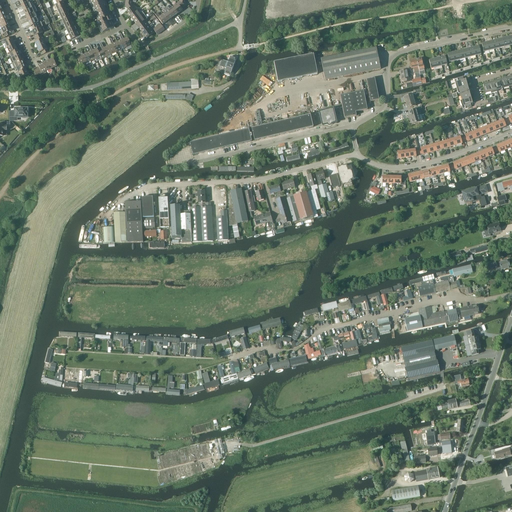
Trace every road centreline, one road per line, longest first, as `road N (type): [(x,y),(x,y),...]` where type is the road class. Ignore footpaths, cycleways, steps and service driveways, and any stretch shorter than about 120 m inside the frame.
road 1 (residential): [(230,357),(292,350),(322,329),(446,299),(511,295)]
road 2 (unclassified): [(0,89),(88,88),(240,20)]
road 3 (track): [(61,224),(37,308),(25,322),(0,453)]
road 4 (residential): [(356,155),(354,128),(384,104),(389,62),(398,52),(511,28)]
road 5 (residential): [(145,185),(261,179),(356,155)]
road 6 (tertiary): [(444,511),(511,317)]
road 7 (residential): [(356,155),(404,167),(511,133)]
